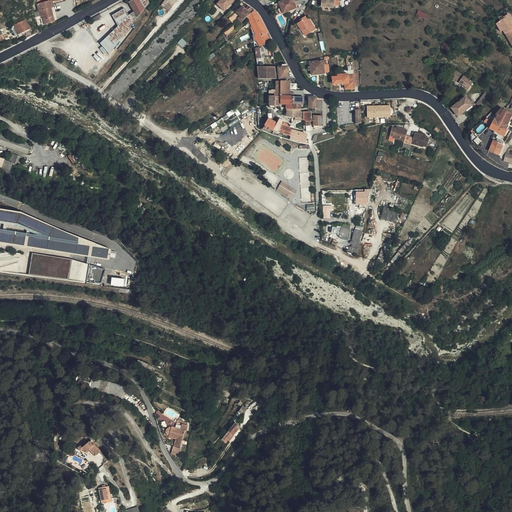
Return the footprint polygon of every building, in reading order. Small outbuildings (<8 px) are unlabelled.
[(152,0),(133,0),(132,1),(142,15),(153,1),(152,0)] [(164,10),(171,0),(165,0),(165,2),(164,5),(162,8),(164,10)] [(174,0),(171,0),(164,10),(168,13),(177,2),(174,0)] [(235,2),(232,0),(222,0),(217,5),(225,12),(235,2)] [(302,2),(302,0),(287,0),(286,0),(278,4),(279,5),(277,6),(278,8),(279,8),(279,9),(280,9),(280,10),(282,13),(295,8),(294,6),(301,3),(301,2),(302,2)] [(51,8),(50,1),(35,4),(37,11),(51,8)] [(332,11),(332,7),(333,3),(324,2),(324,3),(319,3),(318,9),(332,11)] [(54,22),(51,8),(37,11),(35,11),(36,17),(40,16),(42,24),(54,22)] [(107,51),(119,43),(121,40),(133,25),(138,19),(133,15),(128,8),(111,20),(118,30),(101,42),(107,51)] [(241,22),(242,24),(245,21),(244,21),(247,18),(255,12),(251,8),(247,12),(244,8),(237,14),(240,17),(239,18),(240,19),(241,18),(243,20),(241,22)] [(263,25),(255,11),(255,12),(247,18),(248,19),(249,22),(251,27),(252,27),(255,33),(252,33),(252,37),(256,37),(259,45),(261,46),(267,43),(263,35),(268,33),(263,25)] [(27,33),(31,31),(25,18),(13,24),(17,33),(21,31),(24,30),(25,33),(27,33)] [(315,31),(310,22),(308,24),(306,21),(304,18),(300,20),(301,22),(297,24),(301,33),(302,32),(305,37),(315,31)] [(511,29),(511,27),(509,25),(511,24),(508,18),(503,21),(504,22),(498,26),(502,34),(511,51),(511,50),(511,29)] [(263,35),(267,43),(272,41),(268,33),(263,35)] [(252,37),(255,49),(257,48),(261,46),(259,45),(256,37),(252,37)] [(310,76),(322,74),(321,67),(321,64),(324,64),(323,62),(308,63),(310,76)] [(257,66),(259,79),(268,79),(272,79),(277,78),(275,66),(257,66)] [(279,72),(279,78),(287,77),(289,77),(287,66),(284,67),(284,66),(278,66),(279,71),(278,71),(278,72),(279,72)] [(450,78),(452,80),(466,91),(471,84),(455,73),(454,72),(450,78)] [(331,84),(343,84),(343,81),(346,81),(346,78),(346,75),(345,75),(336,75),(336,78),(331,78),(331,84)] [(343,90),(352,89),(352,86),(352,78),(346,78),(346,81),(343,81),(343,84),(343,90)] [(274,96),(274,99),(281,99),(280,82),(276,81),(276,90),(273,90),(270,92),(269,92),(269,93),(274,93),(274,96)] [(281,106),(281,109),(284,109),(284,108),(287,108),(287,109),(292,109),(292,105),(292,97),(304,98),(304,93),(295,93),(289,93),(290,82),(280,82),(281,99),(281,106)] [(269,96),(270,105),(277,105),(277,107),(278,107),(279,106),(281,106),(281,99),(274,99),(274,96),(269,96)] [(476,106),(478,108),(479,108),(480,108),(481,108),(488,98),(486,96),(485,97),(484,96),(483,96),(476,106)] [(323,109),(323,99),(315,97),(309,97),(309,108),(311,108),(314,109),(323,109)] [(470,106),(464,99),(450,110),(456,118),(470,106)] [(390,106),(367,106),(367,117),(391,117),(390,106)] [(292,109),(287,109),(287,110),(286,110),(285,116),(289,116),(289,118),(290,118),(292,120),(292,121),(292,123),(296,123),(297,120),(298,120),(299,117),(301,118),(301,112),(301,110),(303,110),(304,109),(292,109)] [(493,116),(495,117),(496,116),(499,118),(502,111),(498,109),(493,116)] [(495,117),(493,120),(505,127),(511,116),(502,111),(499,118),(496,116),(495,117)] [(323,125),(323,115),(314,115),(314,117),(313,117),(313,119),(314,125),(314,127),(314,128),(315,128),(316,128),(316,129),(317,129),(322,127),(323,125)] [(269,119),(263,129),(267,132),(270,133),(271,129),(274,130),(277,124),(276,123),(269,119)] [(277,124),(274,130),(277,132),(278,132),(282,122),(280,120),(277,124)] [(493,120),(490,127),(488,129),(497,135),(498,134),(500,130),(505,132),(507,128),(505,127),(493,120)] [(278,132),(290,136),(292,129),(287,128),(288,124),(282,122),(278,132)] [(408,145),(410,137),(406,136),(408,131),(397,128),(396,129),(396,131),(394,130),(394,128),(393,128),(390,136),(394,138),(393,139),(404,142),(404,144),(408,145)] [(0,132),(0,143),(12,147),(21,151),(25,141),(0,132)] [(426,140),(426,138),(426,137),(415,133),(414,138),(410,137),(408,145),(411,146),(412,145),(423,148),(424,147),(427,148),(430,139),(428,139),(428,140),(426,140)] [(477,137),(473,141),(477,146),(481,142),(477,137)] [(492,142),(487,152),(496,156),(501,146),(498,145),(498,144),(495,143),(492,142)] [(0,171),(12,176),(19,156),(12,153),(9,161),(0,157),(0,171)] [(511,157),(503,156),(502,163),(511,165),(511,157)] [(286,197),(291,200),(294,196),(295,195),(295,194),(296,190),(282,181),(279,185),(289,191),(286,197)] [(279,185),(276,191),(286,197),(289,191),(279,185)] [(370,190),(356,190),(356,205),(367,205),(367,203),(369,197),(370,190)] [(0,241),(110,258),(112,246),(22,209),(0,204),(0,241)] [(384,207),(381,218),(397,222),(399,211),(384,207)] [(342,235),(348,239),(350,230),(341,229),(340,234),(342,235)] [(355,244),(359,247),(362,232),(355,231),(353,243),(355,244)] [(352,253),(358,254),(359,247),(355,244),(353,243),(347,250),(349,251),(351,253),(352,253)] [(72,258),(33,252),(29,274),(102,283),(106,268),(72,258)] [(111,284),(124,286),(125,278),(112,277),(111,284)] [(124,403),(126,395),(109,389),(91,386),(89,394),(106,398),(124,403)] [(243,413),(247,408),(243,405),(239,410),(243,413)] [(185,439),(187,433),(181,430),(180,431),(179,436),(170,432),(169,434),(167,433),(166,434),(165,435),(164,436),(164,438),(165,439),(165,440),(167,441),(166,442),(174,445),(171,452),(176,454),(183,438),(185,439)] [(231,435),(228,432),(225,435),(223,434),(219,439),(218,439),(211,447),(217,452),(219,450),(220,450),(225,445),(224,443),(231,435)] [(90,447),(86,442),(79,449),(77,447),(74,449),(78,454),(81,452),(82,453),(86,450),(100,467),(105,463),(91,446),(90,447)] [(104,501),(104,487),(93,488),(95,505),(100,505),(100,501),(104,501)]
